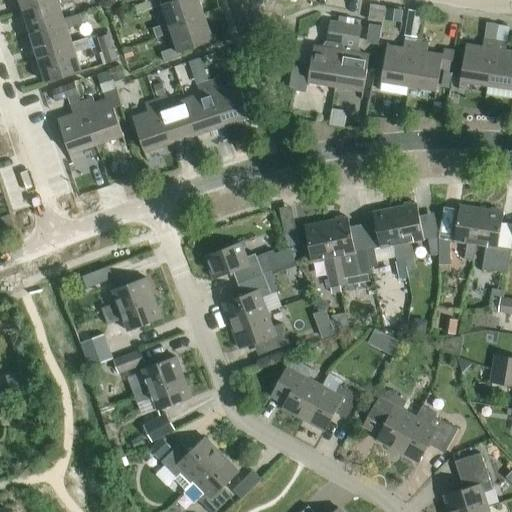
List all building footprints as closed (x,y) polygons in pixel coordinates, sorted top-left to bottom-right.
[(57,0),(19,0),(23,11),(57,0)] [(67,23),(66,19),(61,4),(73,0),(57,0),(23,11),(31,36),(67,23)] [(154,29),(157,38),(173,33),(171,29),(206,17),(199,0),(173,0),(162,4),(169,23),(154,28),(154,29)] [(401,12),(386,9),(384,21),(399,24),(401,12)] [(408,11),(404,37),(417,39),(421,13),(408,11)] [(75,47),(74,43),(69,29),(83,24),(79,14),(66,19),(67,23),(31,36),(38,59),(75,47)] [(171,29),(173,33),(177,47),(161,53),(166,63),(182,57),(180,52),(215,41),(206,17),(171,29)] [(336,88),(346,25),(330,22),(327,42),(322,48),(314,46),(310,70),(308,83),(336,88)] [(346,25),(336,88),(363,92),(369,55),(362,54),(358,47),(361,28),(346,25)] [(382,27),(369,25),(366,45),(379,47),(382,27)] [(499,26),(496,40),(508,42),(510,28),(499,26)] [(106,66),(118,62),(109,35),(97,39),(106,66)] [(93,37),(88,39),(74,43),(75,47),(38,59),(46,83),(82,71),(76,52),(91,48),(96,46),(93,37)] [(461,82),(489,86),(496,40),(485,38),(483,47),(467,45),(461,82)] [(409,88),(417,41),(406,39),(404,48),(387,45),(381,83),(409,88)] [(489,86),(511,89),(511,51),(507,51),(508,42),(496,40),(489,86)] [(429,43),(417,41),(409,88),(437,92),(441,70),(454,72),(458,51),(445,49),(444,55),(427,52),(429,43)] [(127,60),(129,59),(136,57),(133,48),(131,49),(126,51),(124,51),(127,60)] [(201,60),(190,63),(197,86),(209,82),(201,60)] [(310,70),(295,67),(291,90),(306,93),(308,83),(310,70)] [(82,102),(97,146),(122,137),(113,110),(121,107),(113,84),(114,84),(111,74),(99,78),(104,95),(103,95),(106,104),(95,107),(92,99),(82,102)] [(209,82),(224,127),(251,118),(239,82),(223,87),(220,78),(209,82)] [(197,136),(224,127),(209,82),(197,86),(200,95),(185,100),(197,136)] [(76,96),(75,93),(72,84),(62,88),(50,92),(54,103),(76,96)] [(155,87),(158,96),(166,94),(163,84),(155,87)] [(197,136),(185,100),(170,105),(167,96),(156,99),(171,145),(197,136)] [(145,154),(171,145),(156,99),(144,103),(147,112),(132,117),(145,154)] [(97,146),(82,102),(70,106),(73,115),(57,120),(69,155),(97,146)] [(416,205),(395,209),(405,261),(414,259),(410,243),(424,240),(416,205)] [(476,246),(481,210),(459,207),(454,242),(467,244),(464,261),(473,262),(476,246)] [(393,246),(396,258),(398,270),(395,270),(397,280),(408,278),(405,261),(395,209),(373,214),(380,249),(393,246)] [(481,210),(476,246),(486,247),(482,271),(507,275),(511,250),(498,248),(503,214),(481,210)] [(348,219),(326,223),(337,275),(339,287),(348,285),(347,278),(368,274),(373,273),(372,268),(371,268),(367,249),(354,251),(348,219)] [(331,289),(339,287),(337,275),(326,223),(304,228),(312,263),(325,260),(331,289)] [(451,266),(451,242),(440,240),(440,266),(440,273),(451,273),(451,266)] [(237,285),(263,275),(255,255),(246,259),(240,244),(204,257),(213,281),(233,273),(237,285)] [(371,268),(372,268),(378,266),(375,250),(374,247),(367,249),(371,268)] [(288,249),(276,254),(280,265),(292,261),(288,249)] [(113,280),(108,268),(82,278),(86,290),(113,280)] [(231,327),(267,314),(261,299),(271,296),(263,275),(237,285),(242,297),(222,304),(231,327)] [(104,318),(153,299),(146,279),(112,291),(116,304),(101,309),(104,318)] [(153,299),(104,318),(107,326),(123,320),(128,333),(161,320),(153,299)] [(511,300),(500,299),(498,313),(511,315),(511,300)] [(334,335),(325,311),(312,316),(322,340),(334,335)] [(267,314),(231,327),(240,350),(259,343),(264,354),(289,345),(282,325),(272,328),(267,314)] [(387,362),(390,355),(397,340),(376,330),(372,340),(376,342),(374,347),(371,355),(387,362)] [(80,345),(91,340),(88,331),(77,335),(80,345)] [(18,333),(9,336),(17,362),(27,358),(18,333)] [(103,336),(80,345),(89,368),(112,359),(103,336)] [(119,375),(145,365),(139,350),(113,360),(119,375)] [(492,370),(511,372),(511,358),(495,356),(492,370)] [(131,388),(134,397),(183,378),(175,358),(142,370),(146,383),(131,388)] [(303,420),(321,387),(308,380),(313,371),(294,360),(272,400),(283,406),(282,409),(303,420)] [(29,369),(6,377),(5,377),(9,388),(32,381),(29,369)] [(511,387),(511,372),(492,370),(490,384),(511,387)] [(183,378),(134,397),(141,417),(157,411),(157,412),(191,399),(183,378)] [(321,387),(303,420),(325,432),(335,414),(346,420),(359,396),(340,385),(335,394),(321,387)] [(397,452),(415,418),(402,411),(406,402),(388,392),(366,431),(377,437),(375,440),(397,452)] [(444,454),(457,430),(434,417),(436,414),(422,406),(415,418),(397,452),(419,463),(429,445),(444,454)] [(165,414),(142,427),(151,444),(174,431),(165,414)] [(184,492),(221,456),(204,438),(189,453),(180,444),(161,463),(176,478),(173,481),(184,492)] [(169,448),(160,439),(160,440),(149,450),(157,459),(169,448)] [(448,511),(474,511),(487,508),(482,493),(492,490),(480,454),(455,462),(463,490),(443,496),(448,511)] [(238,473),(221,456),(184,492),(195,503),(197,500),(208,511),(216,511),(232,497),(223,488),(238,473)] [(128,465),(125,458),(117,461),(120,469),(128,465)] [(251,472),(231,491),(239,499),(259,480),(251,472)]
